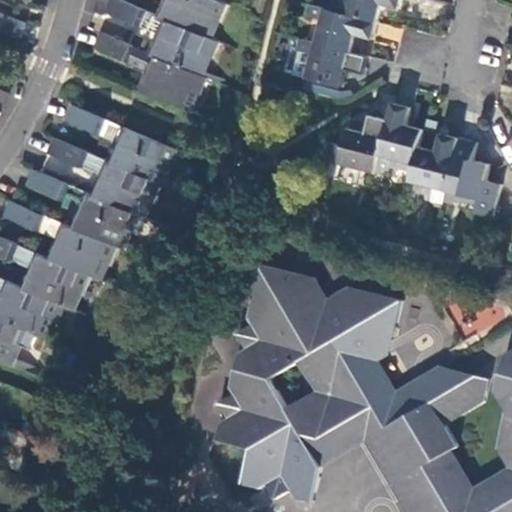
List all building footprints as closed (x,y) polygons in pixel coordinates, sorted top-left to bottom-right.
[(160,34),(167,19),(160,15),(124,0),(111,0),(107,10),(160,34)] [(210,37),(226,3),(219,0),(166,0),(160,15),(167,19),(210,37)] [(337,0),(335,8),(382,21),(386,3),(402,7),(404,0),(337,0)] [(335,8),(313,3),(310,15),(327,19),(321,41),(362,52),(367,35),(377,38),(382,21),(335,8)] [(0,27),(20,35),(27,21),(0,9),(0,27)] [(152,53),(203,75),(219,41),(210,37),(167,19),(160,34),(152,53)] [(103,32),(96,46),(150,70),(142,88),(193,110),(208,77),(203,75),(152,53),(103,32)] [(321,41),(306,37),(296,72),(346,86),(351,68),(368,73),(373,55),(362,52),(321,41)] [(163,182),(178,147),(75,102),(67,118),(121,141),(112,160),(160,181),(163,182)] [(416,108),(399,103),(394,121),(381,172),(392,175),(394,166),(418,172),(424,147),(428,129),(412,125),(416,108)] [(351,146),(336,142),(329,172),(342,175),(345,164),(381,173),(381,172),(394,121),(376,116),(375,123),(358,118),(351,146)] [(418,172),(415,181),(437,187),(434,201),(446,204),(449,190),(462,138),(445,133),(441,151),(424,147),(418,172)] [(160,181),(112,160),(56,136),(49,151),(103,174),(94,193),(140,213),(145,216),(160,181)] [(479,142),(462,138),(449,190),(484,199),(480,211),(495,215),(503,184),(488,180),(492,164),(475,159),(479,142)] [(74,185),(36,168),(29,184),(67,200),(74,185)] [(140,213),(94,193),(89,191),(73,226),(117,244),(125,248),(140,213)] [(12,199),(5,215),(58,238),(51,256),(92,274),(101,278),(117,244),(73,226),(12,199)] [(92,274),(51,256),(0,233),(0,253),(32,268),(24,286),(61,302),(76,309),(92,274)] [(325,449),(328,460),(362,442),(380,395),(394,411),(473,368),(439,361),(396,387),(385,361),(405,294),(348,284),(331,292),(317,276),(301,271),(269,261),(254,310),(238,331),(244,345),(239,363),(233,389),(223,396),(225,412),(220,431),(257,435),(250,473),(255,476),(279,500),(299,489),(315,491),(325,449)] [(0,316),(29,329),(46,336),(61,302),(24,286),(0,275),(0,293),(4,295),(0,305),(0,316)] [(463,294),(447,302),(465,338),(498,321),(489,303),(472,312),(463,294)] [(0,357),(14,364),(29,329),(0,316),(0,357)] [(479,372),(468,378),(420,404),(394,418),(383,403),(368,439),(390,476),(407,511),(511,511),(511,352),(510,354),(501,389),(511,407),(511,420),(505,446),(511,457),(511,470),(476,492),(451,449),(460,443),(448,422),(487,400),(493,377),(479,372)]
